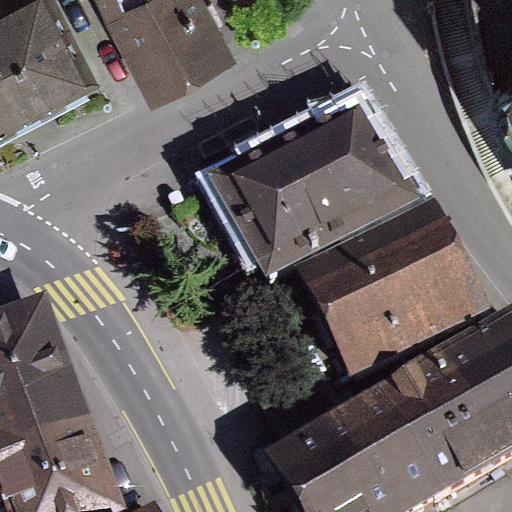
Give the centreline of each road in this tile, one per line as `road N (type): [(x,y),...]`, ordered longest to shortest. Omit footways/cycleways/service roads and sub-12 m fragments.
road 1 (residential): [(360,26),(70,173),(29,207),(11,236)]
road 2 (secondary): [(11,236),(85,294),(152,400),(207,511)]
road 3 (residential): [(511,254),(461,199),(360,26)]
